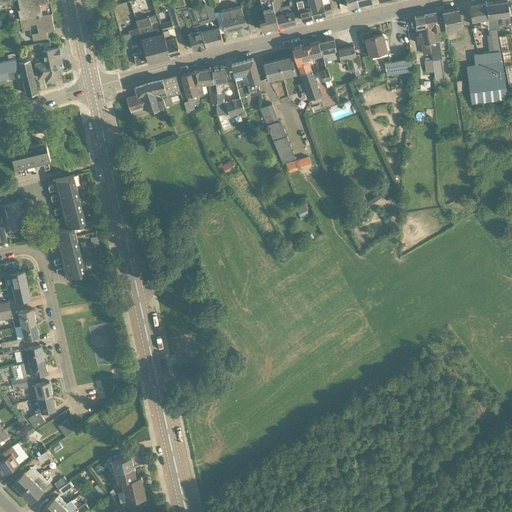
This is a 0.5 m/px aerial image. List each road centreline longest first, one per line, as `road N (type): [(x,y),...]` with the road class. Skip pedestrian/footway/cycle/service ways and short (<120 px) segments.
road 1 (tertiary): [(185,511),(93,87)]
road 2 (tertiary): [(93,87),(439,0)]
road 3 (track): [(367,511),(511,412)]
road 4 (residential): [(72,397),(42,265),(28,250)]
